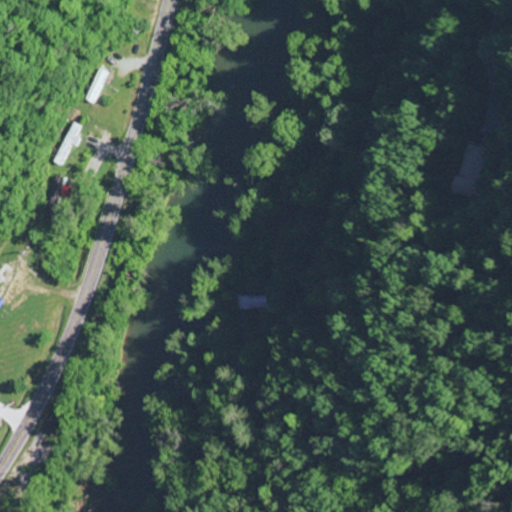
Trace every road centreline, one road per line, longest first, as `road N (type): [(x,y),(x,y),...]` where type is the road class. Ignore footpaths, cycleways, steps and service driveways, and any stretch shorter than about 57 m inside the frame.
road 1 (residential): [(247,511),(270,491),(278,470),(271,375),(431,0)]
road 2 (primary): [(0,467),(78,311),(168,0)]
